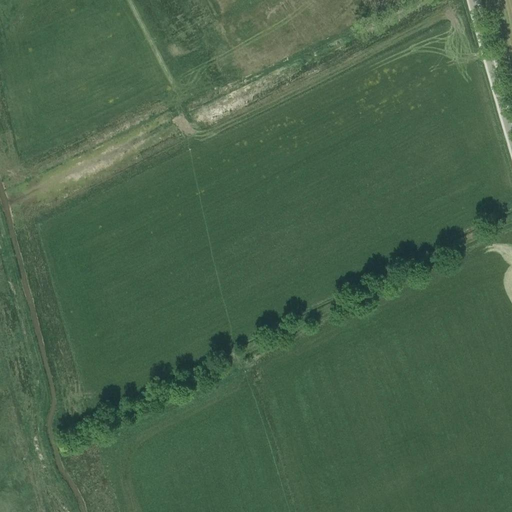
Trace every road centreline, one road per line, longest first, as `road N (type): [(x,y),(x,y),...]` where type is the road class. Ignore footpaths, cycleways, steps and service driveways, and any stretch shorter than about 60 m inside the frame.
road 1 (track): [(511,220),(229,358)]
road 2 (tertiary): [(511,138),(471,0)]
